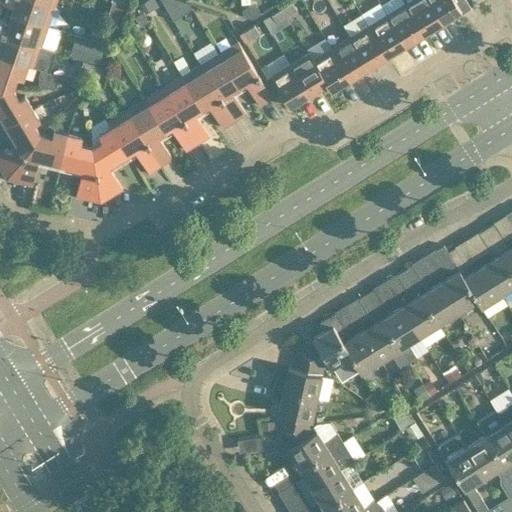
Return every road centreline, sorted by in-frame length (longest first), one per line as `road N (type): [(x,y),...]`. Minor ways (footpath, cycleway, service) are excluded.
road 1 (tertiary): [(482,88),(7,388)]
road 2 (tertiary): [(34,430),(509,130)]
road 3 (residential): [(253,511),(189,403),(199,370),(441,219),(511,186)]
road 4 (residential): [(95,233),(287,123),(326,133),(504,24),(489,0)]
